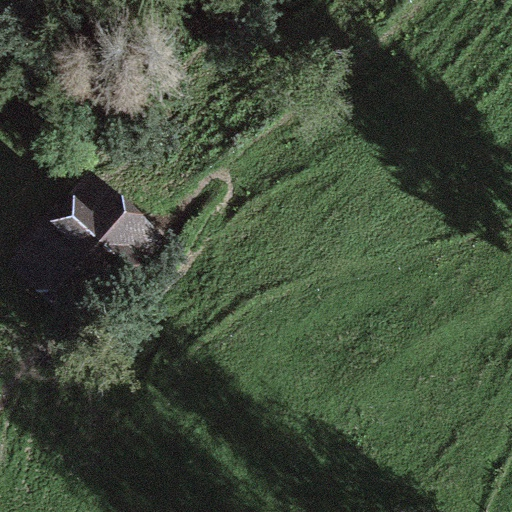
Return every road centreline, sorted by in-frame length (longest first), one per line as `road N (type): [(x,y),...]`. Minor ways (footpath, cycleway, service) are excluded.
road 1 (track): [(365,0),(227,186)]
road 2 (track): [(283,109),(413,0)]
